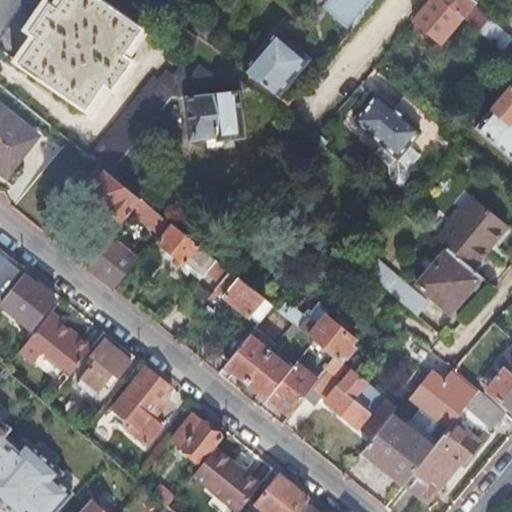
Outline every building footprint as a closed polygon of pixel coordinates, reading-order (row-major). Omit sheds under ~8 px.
[(123,58),(141,30),(97,0),(62,0),(56,9),(49,4),(28,34),(36,40),(18,65),(84,113),(102,86),(111,91),(130,62),(123,58)] [(338,0),(327,0),(321,8),(328,13),(338,0)] [(338,0),(328,13),(347,30),(373,0),(338,0)] [(463,20),(439,0),(431,0),(413,21),(442,45),(463,20)] [(473,0),(439,0),(463,20),(479,34),(489,22),(473,8),(477,3),(473,0)] [(479,34),(501,53),(511,41),(489,22),(479,34)] [(179,27),(174,23),(164,36),(186,52),(196,39),(179,27)] [(260,84),(276,97),(306,62),(275,34),(242,72),(260,84)] [(501,53),(509,60),(511,57),(511,39),(511,41),(501,53)] [(237,94),(249,92),(218,68),(211,77),(199,68),(192,78),(180,69),(173,78),(166,73),(158,82),(153,78),(88,159),(97,166),(109,176),(115,168),(135,144),(170,101),(185,99),(237,94)] [(511,162),(511,90),(510,89),(474,130),(511,162)] [(242,138),(237,94),(185,99),(190,139),(217,137),(218,141),(242,138)] [(351,122),(381,148),(395,160),(405,149),(418,133),(404,121),(376,97),(375,95),(351,122)] [(0,171),(6,177),(37,138),(0,107),(0,171)] [(154,160),(135,144),(115,168),(125,176),(118,183),(128,191),(154,160)] [(395,160),(381,148),(376,153),(387,163),(387,176),(392,181),(400,181),(405,175),(404,171),(415,157),(405,149),(395,160)] [(109,176),(97,166),(90,176),(97,182),(90,192),(103,203),(90,220),(95,224),(92,228),(107,241),(108,239),(123,219),(125,221),(133,211),(140,201),(128,191),(118,183),(109,176)] [(115,168),(109,176),(118,183),(125,176),(115,168)] [(470,200),(435,243),(446,251),(471,271),(505,228),(470,200)] [(163,235),(171,226),(140,201),(133,211),(163,235)] [(219,286),(229,274),(171,226),(163,235),(157,244),(191,274),(196,269),(219,286)] [(107,241),(86,268),(113,289),(132,264),(121,255),(124,251),(108,239),(107,241)] [(121,255),(132,264),(135,260),(124,251),(121,255)] [(471,271),(446,251),(416,286),(450,315),(481,280),(471,271)] [(0,296),(19,274),(3,261),(0,263),(0,296)] [(377,263),(366,275),(415,316),(425,304),(377,263)] [(249,320),(265,302),(229,274),(219,286),(211,297),(214,300),(219,296),(249,320)] [(30,330),(52,301),(24,278),(1,307),(30,330)] [(179,311),(191,321),(210,298),(198,288),(179,311)] [(258,327),(272,308),(265,302),(249,320),(258,327)] [(335,359),(339,362),(342,359),(345,362),(352,354),(348,351),(354,343),(324,317),(315,328),(287,303),(278,313),(294,325),(315,343),(335,359)] [(511,304),(511,305),(503,315),(511,322),(511,304)] [(35,331),(19,352),(32,363),(42,351),(71,375),(91,349),(49,315),(35,331)] [(228,364),(246,341),(234,332),(216,354),(228,364)] [(246,384),(269,355),(255,343),(257,339),(252,334),(246,341),(228,364),(225,368),(246,384)] [(112,377),(117,381),(130,363),(104,342),(90,359),(95,363),(82,380),(98,393),(99,394),(108,382),(112,377)] [(325,372),(335,359),(315,343),(305,355),(325,372)] [(511,349),(496,369),(503,374),(487,393),(508,412),(511,414),(511,413),(511,349)] [(285,368),(269,355),(246,384),(267,402),(268,401),(294,369),(289,364),(285,368)] [(371,442),(390,418),(397,409),(382,397),(367,385),(339,362),(335,359),(325,372),(316,383),(309,392),(371,442)] [(309,392),(316,383),(296,366),(294,369),(268,401),(288,417),(309,392)] [(171,390),(145,368),(110,409),(129,425),(125,431),(144,447),(163,424),(154,416),(160,408),(158,405),(171,390)] [(503,374),(496,369),(495,368),(479,387),(487,393),(503,374)] [(401,428),(390,418),(371,442),(362,453),(403,487),(405,484),(436,445),(446,433),(452,425),(464,410),(478,393),(454,372),(453,371),(442,383),(432,374),(410,402),(419,411),(409,423),(407,422),(401,428)] [(113,386),(117,381),(112,377),(108,382),(113,386)] [(98,393),(82,380),(77,386),(93,399),(98,393)] [(478,393),(464,410),(489,431),(504,415),(483,397),(478,393)] [(504,415),(505,416),(508,412),(487,393),(483,397),(504,415)] [(190,415),(170,440),(201,466),(214,450),(221,440),(190,415)] [(8,430),(0,422),(0,498),(15,511),(24,511),(26,510),(28,511),(50,511),(68,493),(54,481),(59,474),(26,446),(19,454),(1,438),(8,430)] [(446,433),(436,445),(405,484),(426,501),(459,461),(463,464),(478,447),(452,425),(446,433)] [(192,477),(234,511),(238,511),(259,486),(214,450),(201,466),(192,477)] [(301,511),(307,505),(310,502),(279,477),(271,487),(267,483),(260,492),(265,495),(256,506),(263,511),(301,511)] [(152,496),(167,509),(175,499),(159,487),(152,496)] [(103,511),(90,501),(81,511),(103,511)]
